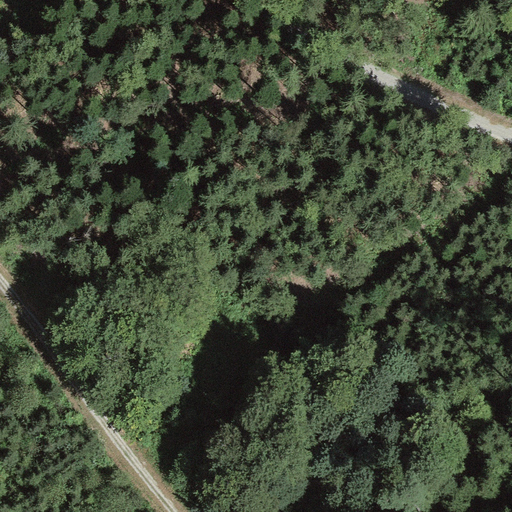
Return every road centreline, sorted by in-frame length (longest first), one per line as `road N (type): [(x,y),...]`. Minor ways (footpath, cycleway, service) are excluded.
road 1 (track): [(0,283),(176,511)]
road 2 (track): [(511,134),(386,83),(280,0)]
